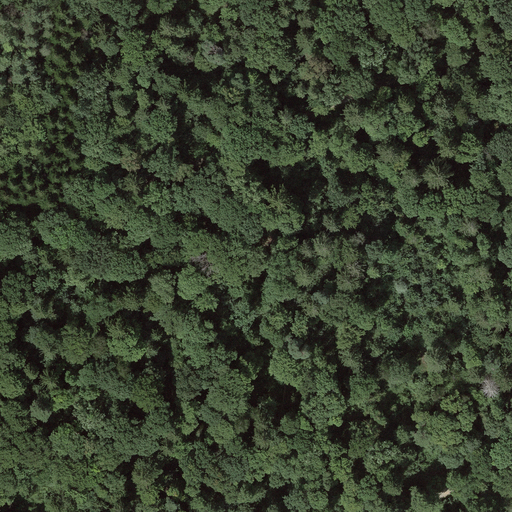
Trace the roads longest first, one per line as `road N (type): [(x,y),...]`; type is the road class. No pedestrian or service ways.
road 1 (track): [(0,205),(133,182),(410,71),(511,45)]
road 2 (track): [(74,197),(69,289),(81,511)]
road 3 (track): [(74,197),(89,110),(79,0)]
road 4 (track): [(400,511),(511,457)]
